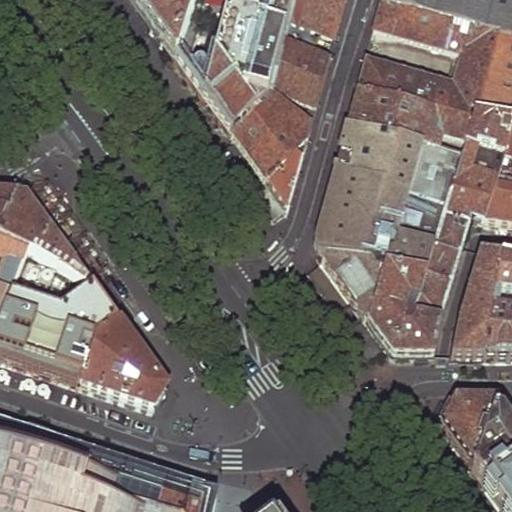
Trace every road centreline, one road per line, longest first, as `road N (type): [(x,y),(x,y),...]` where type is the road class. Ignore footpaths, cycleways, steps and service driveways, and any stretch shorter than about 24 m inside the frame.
road 1 (primary): [(79,140),(293,437)]
road 2 (residential): [(360,0),(294,236),(242,299)]
road 3 (residential): [(0,394),(190,456),(253,454),(293,437)]
road 4 (primary): [(242,299),(111,117)]
road 5 (residential): [(337,429),(420,391),(511,389)]
road 6 (primary): [(337,429),(242,299)]
road 7 (primary): [(111,117),(31,0)]
road 8 (primary): [(0,26),(79,140)]
